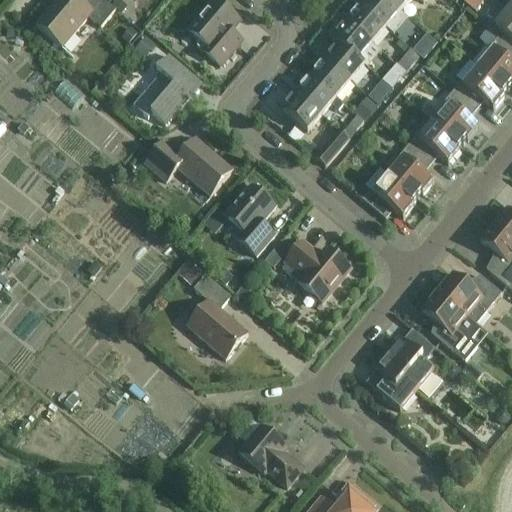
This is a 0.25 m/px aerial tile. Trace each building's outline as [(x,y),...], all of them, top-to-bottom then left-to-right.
[(101,32),(116,14),(99,0),(85,0),(81,6),(74,0),(60,0),(36,30),(62,52),(88,21),(101,32)] [(386,32),(400,16),(381,0),(369,0),(360,10),(386,32)] [(381,0),(400,16),(413,0),(415,0),(423,7),(428,0),(381,0)] [(483,7),(474,0),(468,0),(464,6),(476,16),(483,7)] [(128,11),(117,2),(111,10),(121,18),(128,11)] [(220,71),(237,50),(229,43),(229,38),(239,26),(214,4),(188,35),(199,44),(196,47),(197,51),(220,71)] [(372,49),(386,32),(360,10),(346,27),(372,49)] [(511,44),(511,13),(510,12),(495,31),(511,44)] [(358,65),(358,64),(372,49),(346,27),(332,44),(338,49),(338,48),(358,65)] [(129,48),(137,37),(130,31),(121,42),(129,48)] [(488,38),(482,45),(490,52),(498,42),(490,35),(488,38)] [(427,40),(417,51),(427,60),(437,49),(427,40)] [(146,42),(136,54),(144,62),(155,50),(146,42)] [(511,53),(498,42),(490,52),(493,55),(479,72),(507,95),(511,91),(511,53)] [(364,70),(358,64),(358,65),(338,48),(338,49),(324,65),(350,87),(364,70)] [(406,77),(420,61),(410,53),(397,70),(399,72),(406,77)] [(165,131),(190,102),(180,95),(180,91),(190,79),(169,61),(156,75),(161,79),(133,111),(148,123),(152,119),(165,131)] [(336,103),(350,87),(324,65),(310,81),(336,103)] [(392,93),(406,77),(399,72),(392,80),(391,80),(385,87),(392,93)] [(503,100),(507,95),(479,72),(465,89),(461,86),(453,96),(475,115),(483,106),(492,114),(493,115),(504,101),(503,100)] [(343,109),(336,103),(310,81),(296,98),(322,119),(331,109),(338,115),(343,109)] [(370,97),(381,106),(390,96),(379,87),(370,97)] [(475,115),(453,96),(447,91),(441,98),(447,103),(444,106),(448,109),(434,127),(462,150),(466,145),(467,146),(478,132),(477,131),(477,132),(468,124),(475,115)] [(307,136),(322,119),(296,98),(282,115),(307,136)] [(363,126),(377,111),(367,102),(354,118),(357,121),(363,126)] [(377,125),(386,133),(393,126),(383,117),(377,125)] [(349,143),(363,126),(357,121),(343,137),(349,143)] [(458,155),(462,150),(434,127),(420,144),(416,141),(408,151),(430,169),(437,160),(447,168),(448,169),(459,156),(458,155)] [(22,128),(18,134),(24,139),(29,133),(22,128)] [(296,147),(302,140),(293,133),(287,140),(296,147)] [(349,143),(343,137),(340,135),(324,154),(316,163),(325,171),(349,143)] [(210,201),(232,175),(196,144),(183,159),(166,145),(145,169),(166,187),(177,174),(210,201)] [(422,178),(430,169),(408,151),(399,160),(403,164),(389,181),(417,204),(421,199),(422,200),(433,187),(432,186),(422,178)] [(260,173),(258,194),(273,196),(276,175),(260,173)] [(413,209),(417,204),(389,181),(374,198),(371,195),(362,205),(385,224),(392,214),(402,222),(403,223),(414,210),(413,209)] [(110,192),(120,200),(126,193),(117,185),(110,192)] [(363,189),(355,199),(362,205),(371,195),(363,189)] [(261,229),(275,212),(251,191),(225,221),(242,236),(236,244),(258,263),(260,260),(263,262),(269,255),(266,253),(276,242),(261,229)] [(493,229),(511,244),(511,215),(507,212),(493,229)] [(511,244),(493,229),(479,245),(501,263),(489,277),(511,296),(511,244)] [(281,245),(274,254),(281,260),(288,252),(281,245)] [(318,305),(322,308),(350,274),(326,253),(320,261),(303,247),(285,267),(286,268),(282,273),(298,287),(298,288),(310,298),(310,301),(316,306),(318,305)] [(94,265),(86,274),(93,280),(100,271),(94,265)] [(190,291),(202,277),(189,266),(177,279),(190,291)] [(215,281),(226,290),(233,282),(223,273),(215,281)] [(437,297),(467,322),(477,311),(485,318),(501,298),(479,280),(469,292),(452,278),(437,297)] [(231,302),(205,280),(193,294),(208,307),(187,332),(225,365),(248,339),(220,315),(231,302)] [(243,292),(235,300),(246,310),(254,301),(243,292)] [(458,333),(467,322),(437,297),(421,315),(438,329),(431,339),(453,357),(466,341),(458,333)] [(403,383),(418,395),(433,376),(423,367),(434,353),(412,334),(403,345),(399,342),(385,359),(408,378),(403,383)] [(400,416),(418,395),(403,383),(408,378),(385,359),(372,374),(375,377),(366,388),(400,416)] [(484,377),(471,366),(463,376),(476,387),(484,377)] [(151,390),(160,374),(148,367),(139,383),(151,390)] [(453,368),(445,377),(454,384),(462,375),(453,368)] [(134,389),(129,395),(140,404),(145,399),(134,389)] [(73,400),(65,410),(71,415),(79,405),(73,400)] [(511,425),(511,417),(502,409),(491,424),(505,434),(511,425)] [(261,432),(239,458),(264,479),(267,476),(287,493),(302,474),(282,458),(286,453),(261,432)] [(157,461),(151,467),(157,473),(163,466),(157,461)] [(359,469),(346,484),(353,490),(366,475),(359,469)] [(332,511),(321,503),(313,511),(372,511),(374,511),(349,490),(336,504),(343,510),(340,511),(332,511)]
